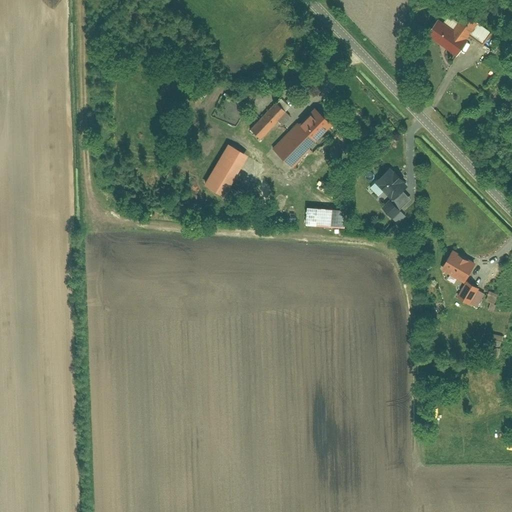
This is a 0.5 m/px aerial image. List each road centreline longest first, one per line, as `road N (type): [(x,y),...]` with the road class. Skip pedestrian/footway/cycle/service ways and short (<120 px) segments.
road 1 (residential): [(310,0),(511,205)]
road 2 (unknown): [(351,43),(262,204)]
